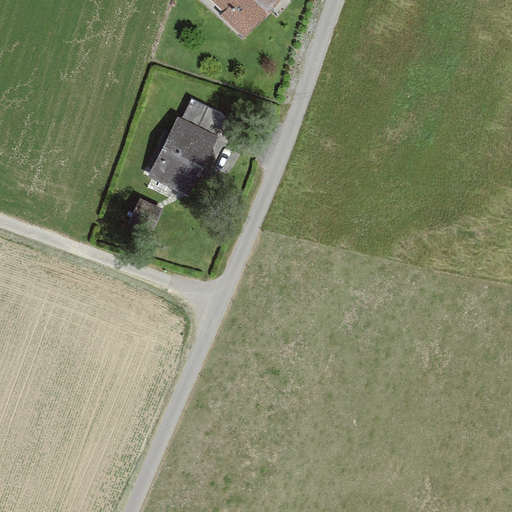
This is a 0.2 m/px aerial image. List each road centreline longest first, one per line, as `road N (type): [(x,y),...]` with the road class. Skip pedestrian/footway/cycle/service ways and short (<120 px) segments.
road 1 (unclassified): [(135,511),(342,0)]
road 2 (track): [(222,302),(0,221)]
